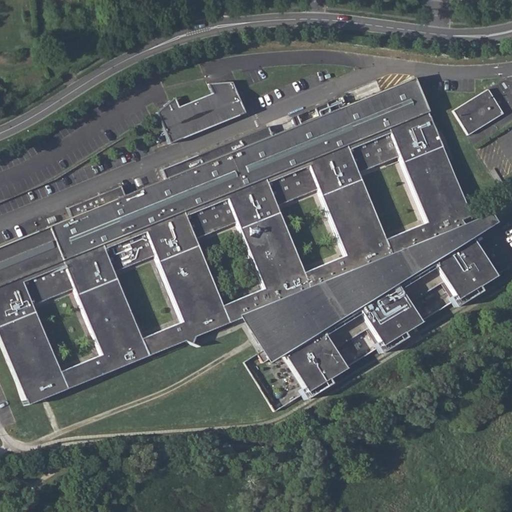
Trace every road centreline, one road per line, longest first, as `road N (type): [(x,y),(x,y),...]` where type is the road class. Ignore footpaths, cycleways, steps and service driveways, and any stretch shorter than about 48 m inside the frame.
road 1 (track): [(13,449),(282,422),(511,279)]
road 2 (residential): [(511,29),(467,36),(302,20),(210,30),(152,48),(0,134)]
